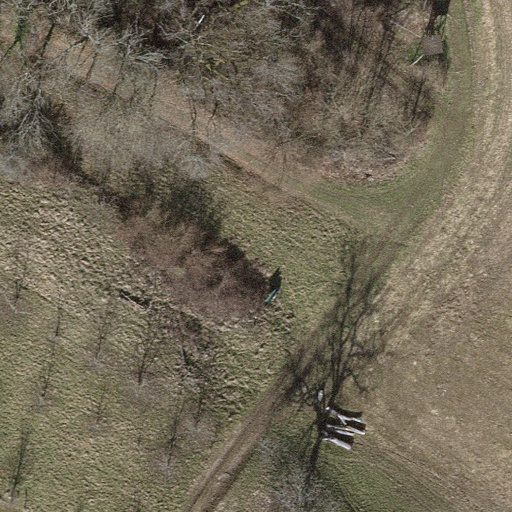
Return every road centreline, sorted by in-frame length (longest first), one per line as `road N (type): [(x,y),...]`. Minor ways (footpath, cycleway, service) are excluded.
road 1 (track): [(153,511),(394,171),(463,30),(456,0)]
road 2 (track): [(394,171),(84,5),(61,0)]
